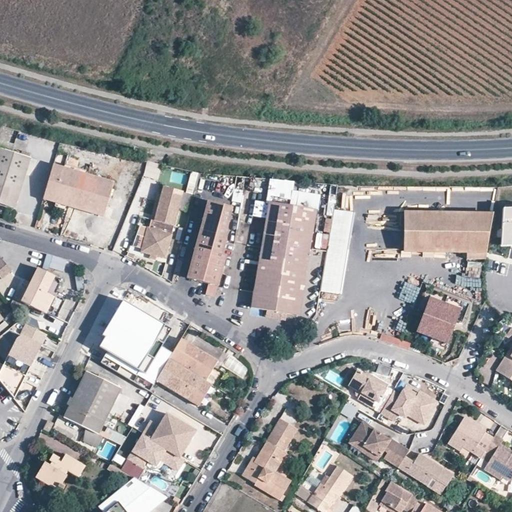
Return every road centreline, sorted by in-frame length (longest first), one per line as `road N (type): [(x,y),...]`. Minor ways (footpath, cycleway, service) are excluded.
road 1 (primary): [(0,81),(136,121),(296,148),(511,148)]
road 2 (residential): [(1,483),(110,262)]
road 3 (residential): [(462,383),(349,343),(265,367)]
road 4 (residential): [(110,262),(254,351),(265,367)]
road 5 (residential): [(190,511),(262,390),(265,367)]
